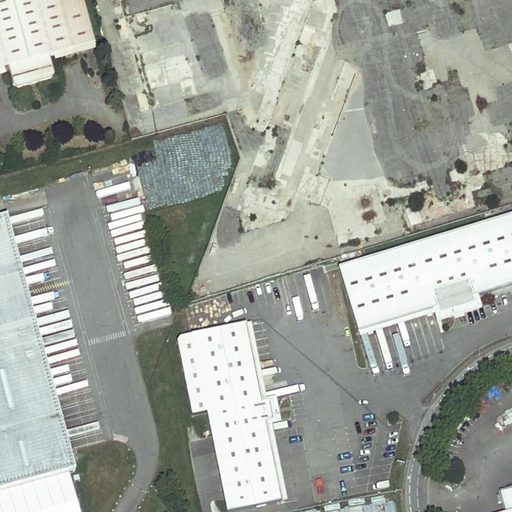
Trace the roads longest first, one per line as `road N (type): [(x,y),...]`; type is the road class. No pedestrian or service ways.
road 1 (residential): [(418,511),(420,464),(435,421),(481,369),(511,354)]
road 2 (unknown): [(375,374),(511,311)]
